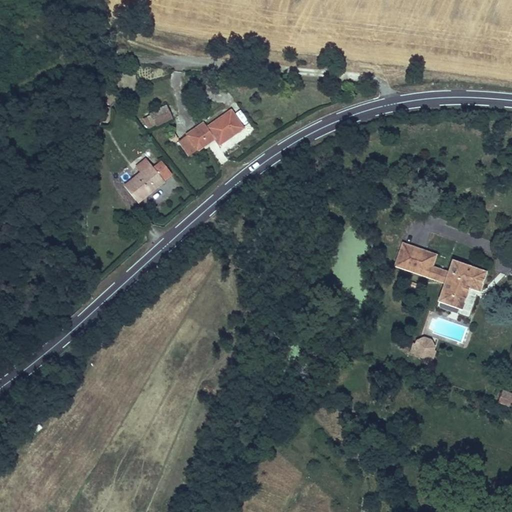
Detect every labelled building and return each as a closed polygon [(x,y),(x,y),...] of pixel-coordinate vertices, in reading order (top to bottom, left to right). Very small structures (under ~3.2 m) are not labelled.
[(171,117),(166,106),(151,114),(156,125),(171,117)] [(108,123),(109,108),(97,107),(95,121),(108,123)] [(219,145),(243,128),(231,111),(207,128),(204,123),(186,136),(196,151),(197,151),(215,139),(219,145)] [(196,151),(186,136),(179,142),(189,156),(196,151)] [(153,167),(146,159),(136,167),(140,173),(141,173),(143,175),(153,167)] [(164,181),(163,180),(171,174),(161,162),(153,168),(153,167),(143,175),(141,173),(140,173),(124,186),(136,200),(152,187),(154,189),(164,181)] [(138,203),(154,189),(152,187),(136,200),(138,203)] [(435,255),(403,244),(395,266),(428,276),(431,267),(435,255)] [(479,291),(485,272),(452,261),(448,273),(445,283),(439,301),(461,309),(468,287),(479,291)] [(445,283),(448,273),(431,267),(428,276),(445,283)] [(415,290),(417,285),(408,282),(406,287),(415,290)] [(434,347),(431,341),(423,338),(416,341),(415,345),(433,351),(434,347)] [(433,351),(415,345),(413,344),(410,353),(431,361),(434,351),(433,351)] [(511,408),(511,406),(511,397),(501,394),(498,403),(511,408)]
